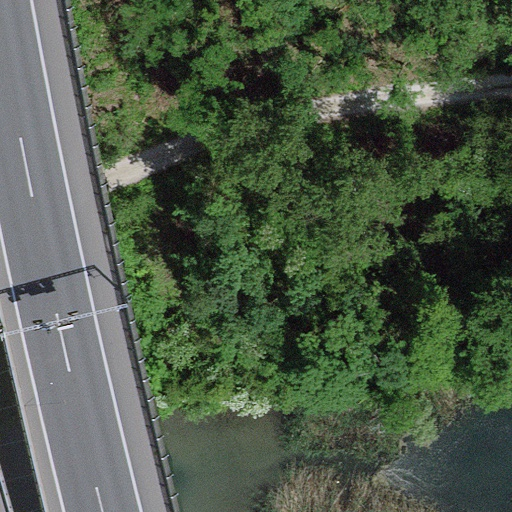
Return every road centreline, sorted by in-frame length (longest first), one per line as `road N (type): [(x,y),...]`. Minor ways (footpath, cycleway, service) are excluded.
road 1 (track): [(511,85),(321,109),(259,126),(188,149),(0,242)]
road 2 (motorway): [(105,511),(0,14)]
